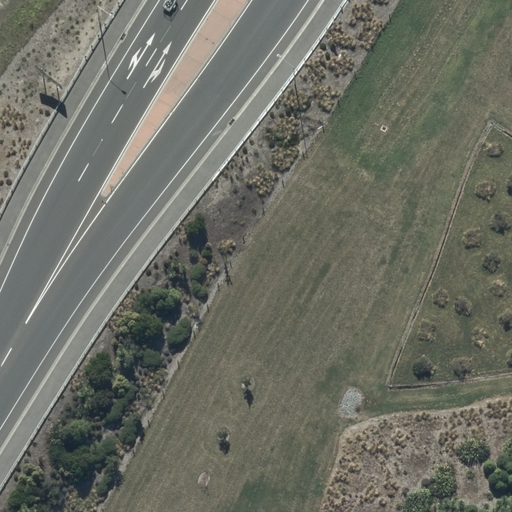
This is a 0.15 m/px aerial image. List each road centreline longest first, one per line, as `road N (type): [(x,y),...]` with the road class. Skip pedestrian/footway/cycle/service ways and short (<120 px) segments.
road 1 (secondary): [(280,0),(154,169),(70,245)]
road 2 (secondary): [(70,245),(115,114),(189,0)]
road 3 (secondary): [(0,369),(70,245)]
